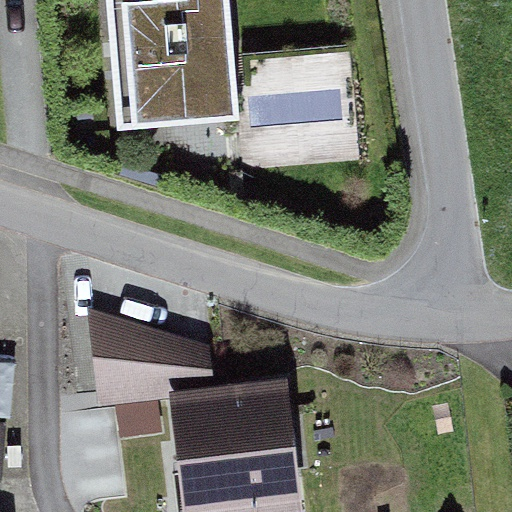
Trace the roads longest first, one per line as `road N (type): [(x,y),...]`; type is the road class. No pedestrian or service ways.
road 1 (residential): [(0,196),(347,313),(446,316)]
road 2 (residential): [(446,316),(453,204),(419,0)]
